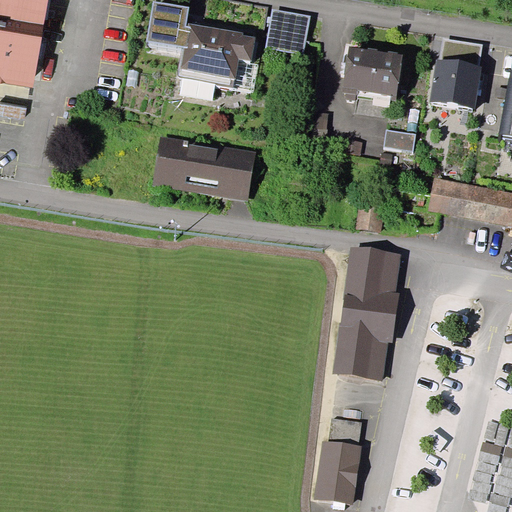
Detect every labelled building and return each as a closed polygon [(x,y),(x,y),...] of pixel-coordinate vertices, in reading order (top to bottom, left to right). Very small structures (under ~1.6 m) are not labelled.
[(0,0),(0,82),(34,88),(47,0),(0,0)] [(146,42),(183,49),(178,77),(233,87),(238,58),(251,61),(256,36),(242,34),(243,31),(187,22),(190,7),(153,1),(146,42)] [(303,53),(310,15),(273,8),(266,47),(303,53)] [(444,38),(440,60),(479,66),(483,44),(444,38)] [(402,54),(350,47),(343,93),(396,100),(402,54)] [(238,58),(233,87),(253,91),(259,62),(251,61),(238,58)] [(440,60),(436,59),(429,100),(475,108),(482,67),(479,66),(440,60)] [(511,68),(511,69),(499,133),(511,135),(511,68)] [(328,114),(312,113),(310,135),(326,137),(328,114)] [(416,134),(387,130),(384,147),(413,152),(416,134)] [(256,152),(161,137),(153,185),(249,200),(256,152)] [(362,142),(348,140),(346,154),(361,156),(362,142)] [(393,154),(381,153),(380,164),(391,165),(393,154)] [(511,192),(435,178),(429,210),(511,225),(511,192)] [(385,206),(360,203),(356,230),(381,234),(385,206)] [(333,374),(383,381),(388,342),(392,343),(399,293),(396,293),(401,254),(351,247),(333,374)] [(331,418),(328,441),(359,445),(362,422),(331,418)] [(362,446),(359,445),(328,441),(322,440),(314,499),(354,505),(362,446)]
